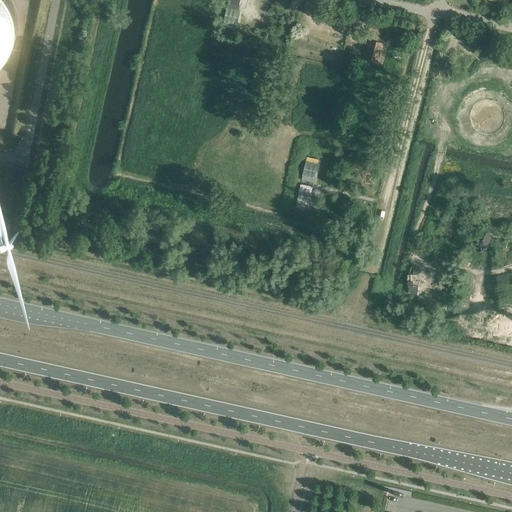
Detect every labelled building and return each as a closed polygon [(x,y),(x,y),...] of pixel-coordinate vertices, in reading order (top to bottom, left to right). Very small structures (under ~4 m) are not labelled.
[(0,0),(0,62),(6,56),(12,40),(11,18),(3,3),(0,0)] [(228,0),(223,26),(236,28),(241,0),(228,0)] [(382,35),(385,24),(372,20),(369,31),(382,35)] [(378,61),(383,44),(371,41),(366,58),(378,61)] [(306,160),(302,178),(317,181),(320,163),(306,160)] [(301,184),(298,196),(310,198),(312,187),(301,184)] [(493,234),(487,230),(479,245),(483,247),(481,251),(484,252),(493,234)]
